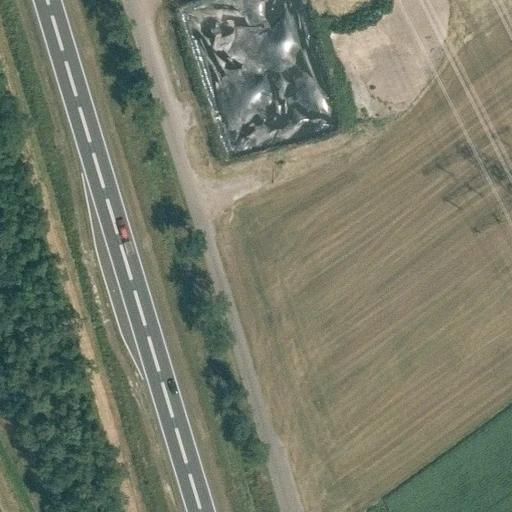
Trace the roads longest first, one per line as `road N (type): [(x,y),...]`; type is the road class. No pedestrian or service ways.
road 1 (unclassified): [(283,511),(131,0)]
road 2 (trunk): [(196,511),(48,0)]
